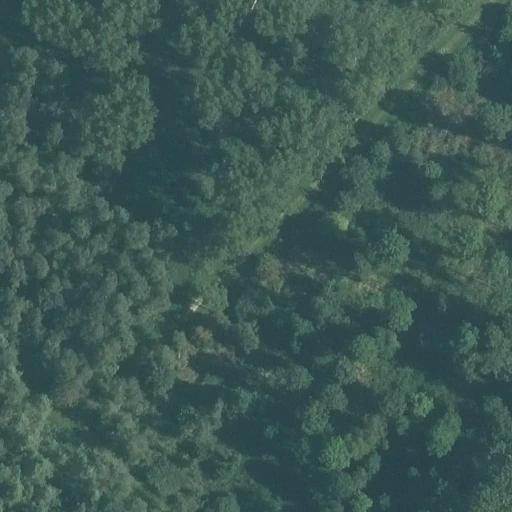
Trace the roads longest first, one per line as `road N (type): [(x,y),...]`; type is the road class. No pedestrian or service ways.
road 1 (track): [(0,357),(59,410),(92,408),(492,0)]
road 2 (track): [(70,412),(70,425),(153,511)]
